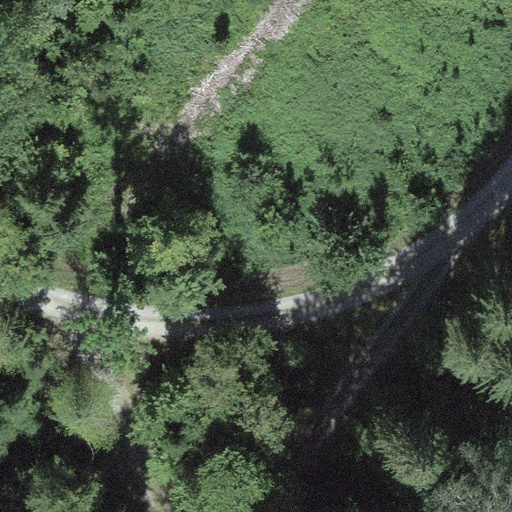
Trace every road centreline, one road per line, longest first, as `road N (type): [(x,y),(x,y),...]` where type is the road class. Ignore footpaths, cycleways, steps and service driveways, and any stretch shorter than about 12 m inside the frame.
road 1 (track): [(101,335),(288,322),(431,271),(511,175)]
road 2 (track): [(431,271),(244,511)]
road 3 (track): [(138,511),(101,335),(0,282)]
